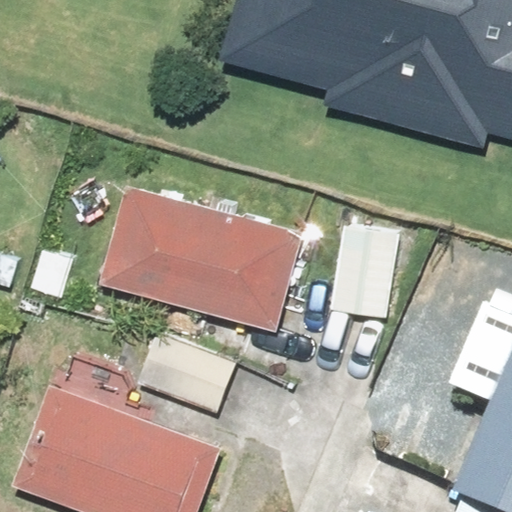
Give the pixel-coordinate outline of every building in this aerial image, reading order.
[(511,0),(262,0),(247,59),(348,84),(339,121),(506,163),(511,140),(511,0)] [(125,167),(98,257),(283,314),(310,224),(125,167)] [(397,218),(340,213),(332,298),(388,303),(397,218)] [(77,307),(92,252),(48,240),(33,295),(77,307)] [(496,511),(511,511),(511,297),(484,285),(443,384),(494,405),(457,496),(496,511)] [(0,390),(20,330),(0,323),(0,390)] [(155,324),(132,373),(207,407),(229,359),(155,324)] [(110,355),(62,337),(13,468),(130,511),(203,511),(232,438),(98,388),(110,355)]
